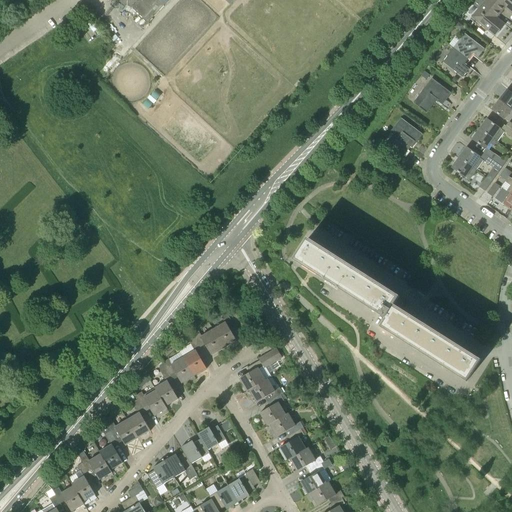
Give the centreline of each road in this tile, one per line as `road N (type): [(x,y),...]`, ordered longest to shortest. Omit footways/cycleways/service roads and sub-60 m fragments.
road 1 (tertiary): [(0,507),(233,233)]
road 2 (tertiary): [(396,511),(233,233)]
road 3 (tertiary): [(233,233),(439,0)]
road 4 (residential): [(511,233),(439,184),(431,164),(511,56)]
road 5 (residential): [(100,511),(213,382)]
road 6 (residential): [(277,488),(213,382)]
